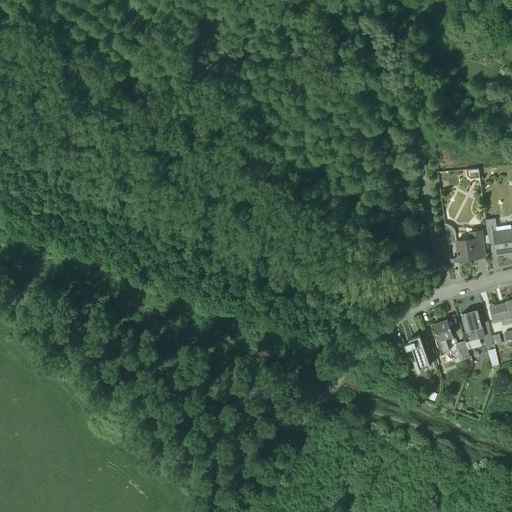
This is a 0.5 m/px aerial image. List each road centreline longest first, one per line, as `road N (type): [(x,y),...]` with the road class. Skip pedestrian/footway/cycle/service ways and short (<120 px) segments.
road 1 (track): [(322,395),(0,271)]
road 2 (residential): [(402,0),(442,296)]
road 3 (unclassified): [(344,369),(223,511)]
road 4 (residential): [(442,296),(395,320),(344,369)]
